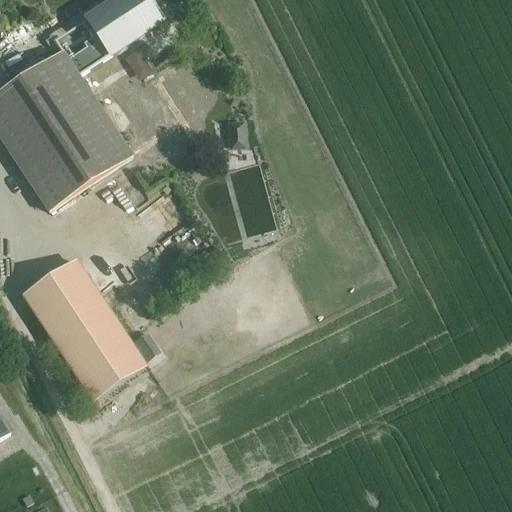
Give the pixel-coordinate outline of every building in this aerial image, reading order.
[(166,22),(151,0),(122,0),(112,7),(114,10),(85,30),(95,45),(105,60),(106,62),(121,52),(118,47),(132,37),(135,42),(166,22)] [(95,45),(69,62),(65,55),(0,98),(0,138),(51,214),(134,159),(79,77),(105,60),(95,45)] [(153,71),(171,64),(164,45),(145,52),(153,71)] [(90,278),(34,312),(102,421),(158,387),(90,278)] [(0,442),(8,438),(0,424),(0,442)]
